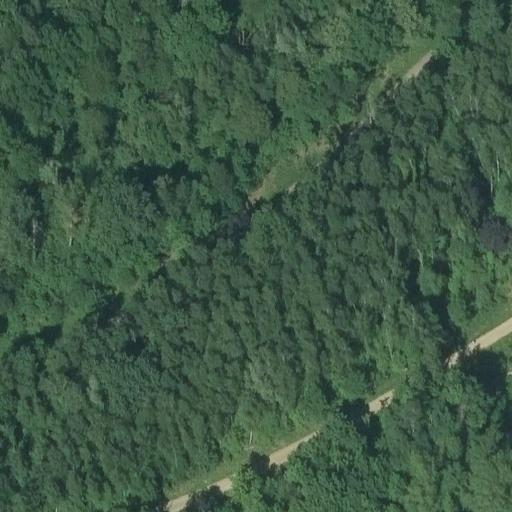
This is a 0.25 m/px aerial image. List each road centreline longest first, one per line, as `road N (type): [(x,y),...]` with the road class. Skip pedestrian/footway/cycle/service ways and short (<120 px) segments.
road 1 (track): [(511,5),(154,294),(0,374)]
road 2 (track): [(511,322),(314,438),(151,511)]
